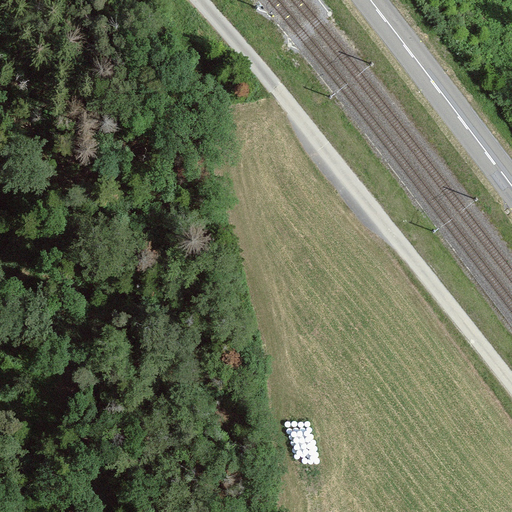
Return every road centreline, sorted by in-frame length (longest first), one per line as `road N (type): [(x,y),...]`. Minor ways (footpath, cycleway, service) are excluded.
road 1 (unclassified): [(511,382),(200,0)]
road 2 (primary): [(369,0),(511,186)]
